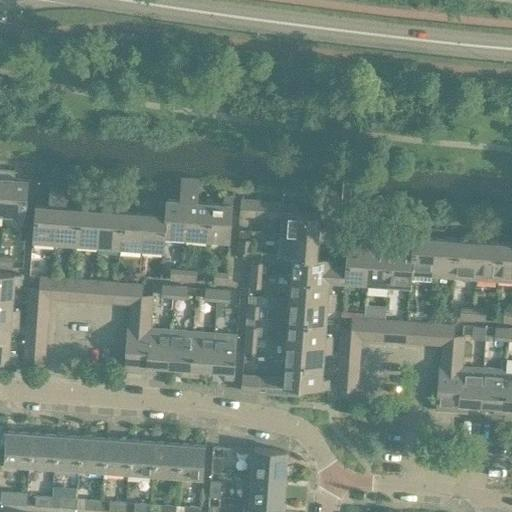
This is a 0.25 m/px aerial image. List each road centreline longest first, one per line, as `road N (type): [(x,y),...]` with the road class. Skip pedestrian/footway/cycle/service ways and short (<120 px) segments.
road 1 (tertiary): [(511,49),(119,0)]
road 2 (residential): [(0,385),(301,432),(331,475)]
road 3 (residential): [(331,475),(511,498)]
